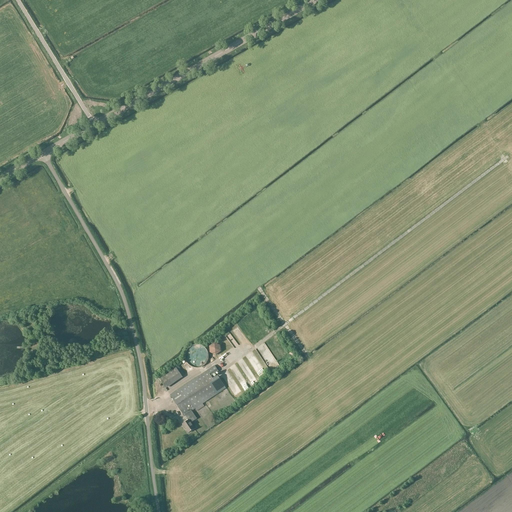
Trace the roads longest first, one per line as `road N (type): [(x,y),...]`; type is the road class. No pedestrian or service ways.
road 1 (unclassified): [(158,511),(127,309),(42,153)]
road 2 (track): [(228,365),(504,161)]
road 3 (secondary): [(93,124),(314,0)]
road 4 (unclassified): [(93,124),(17,0)]
